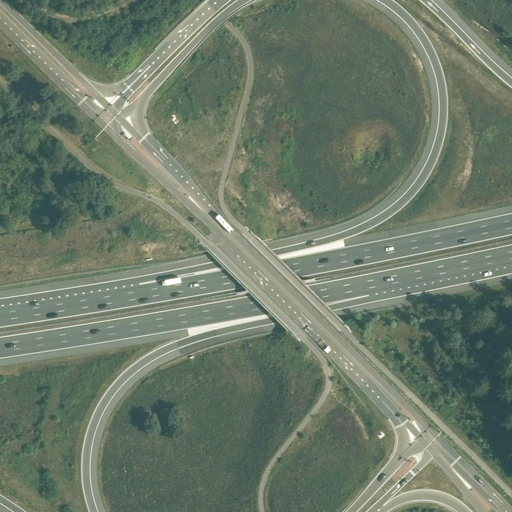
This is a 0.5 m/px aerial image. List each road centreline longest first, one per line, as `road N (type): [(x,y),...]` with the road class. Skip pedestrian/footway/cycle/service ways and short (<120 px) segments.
road 1 (motorway): [(385,0),(421,36),(441,86),(440,139),(408,199),(366,227),(205,268),(142,293)]
road 2 (primary): [(433,437),(119,120)]
road 3 (primary): [(101,123),(417,437)]
road 4 (motorway): [(93,511),(89,434),(108,396),(140,364),(193,339),(340,305),(380,283)]
road 5 (motorway): [(0,348),(380,283)]
road 6 (motorway): [(511,223),(142,293)]
road 7 (motorway): [(119,120),(243,0)]
road 8 (motorway): [(219,0),(106,106)]
road 9 (primary): [(106,106),(0,1)]
road 10 (motorway): [(142,293),(0,315)]
road 11 (primary): [(0,24),(101,123)]
road 12 (motorway): [(380,283),(511,254)]
road 13 (motorway): [(511,83),(424,0)]
